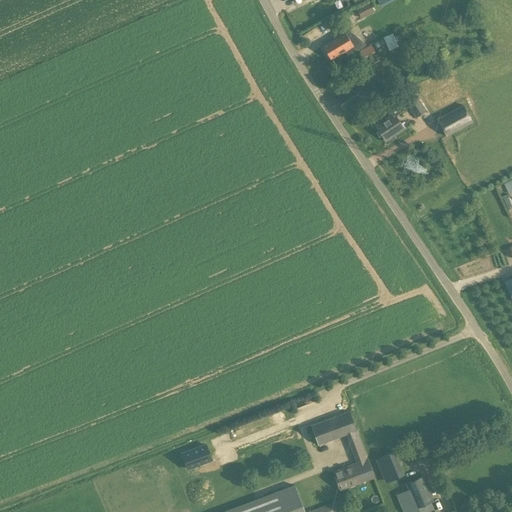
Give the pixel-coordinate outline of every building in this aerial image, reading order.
[(373,11),(369,3),(356,9),(361,18),(373,11)] [(347,57),(360,50),(365,47),(363,42),(358,36),(348,29),(345,32),(323,45),(331,59),(344,51),(347,57)] [(359,51),(363,58),(374,52),(370,45),(359,51)] [(364,59),(368,67),(381,60),(377,52),(364,59)] [(380,76),(385,73),(379,63),(374,66),(380,76)] [(371,72),(334,95),(344,111),(381,88),(371,72)] [(416,117),(427,110),(419,97),(408,104),(416,117)] [(446,135),(472,122),(464,105),(437,118),(446,135)] [(376,124),(386,140),(405,128),(394,112),(376,124)] [(347,440),(352,451),(364,447),(357,430),(356,430),(349,412),(311,426),(318,445),(347,435),(348,440),(347,440)] [(186,467),(211,457),(205,442),(181,452),(186,467)] [(376,459),(386,483),(405,475),(396,451),(376,459)] [(367,458),(366,459),(356,463),(332,471),(339,490),(374,477),(367,458)] [(406,483),(408,489),(396,495),(403,511),(417,511),(416,508),(433,501),(422,476),(406,483)] [(304,511),(295,485),(222,511),(304,511)] [(309,511),(344,511),(340,500),(309,510),(309,511)]
